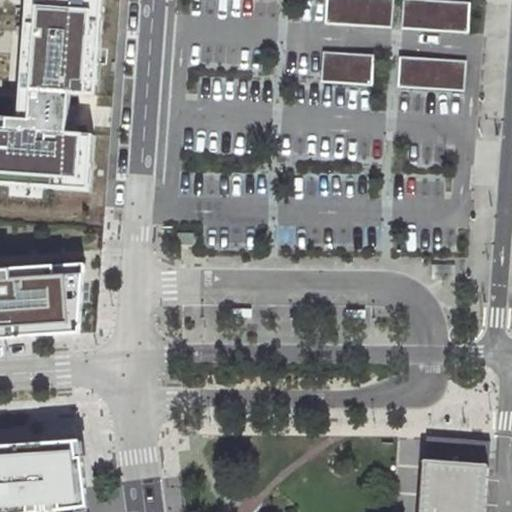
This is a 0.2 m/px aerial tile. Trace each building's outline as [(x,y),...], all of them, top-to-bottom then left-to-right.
[(23,91),(33,92),(71,94),(97,96),(104,0),(29,0),(28,15),(23,91)] [(328,0),(327,23),(393,27),(394,0),(328,0)] [(408,0),(405,0),(404,28),(469,32),(471,4),(408,0)] [(375,57),(325,53),(323,82),(373,85),(375,57)] [(467,62),(402,57),(400,86),(465,91),(467,62)] [(33,92),(31,121),(30,132),(68,135),(71,94),(33,92)] [(0,118),(0,185),(90,192),(94,137),(68,135),(30,132),(31,121),(0,118)] [(0,270),(0,338),(81,333),(86,273),(86,264),(0,270)] [(422,461),(487,465),(488,442),(423,438),(422,461)] [(82,440),(0,447),(0,511),(46,511),(59,511),(89,508),(82,440)] [(483,511),(487,465),(422,461),(418,511),(483,511)]
